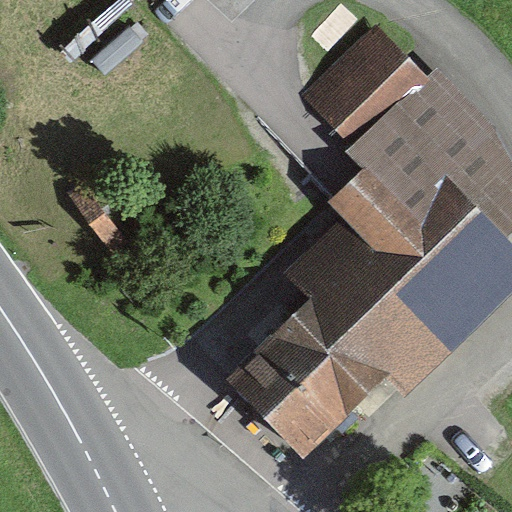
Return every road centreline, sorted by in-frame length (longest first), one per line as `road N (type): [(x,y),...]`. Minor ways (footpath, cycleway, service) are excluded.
road 1 (unclassified): [(85,451),(124,432),(158,429),(261,511)]
road 2 (secondary): [(0,312),(85,451)]
